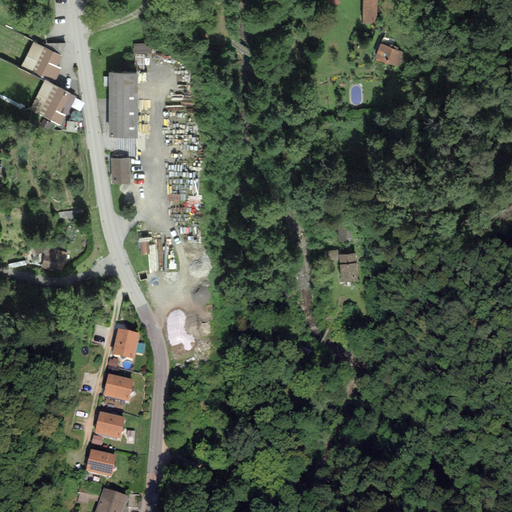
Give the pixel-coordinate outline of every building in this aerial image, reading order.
[(379,0),(363,0),(364,22),(380,21),(379,0)] [(21,66),(55,81),(61,68),(57,67),(62,57),(32,43),(21,66)] [(403,52),(382,43),(377,55),(399,64),(403,52)] [(135,45),(135,55),(152,54),(151,44),(135,45)] [(138,73),(108,73),(108,139),(137,139),(138,73)] [(30,110),(60,126),(76,96),(45,80),(30,110)] [(130,158),(111,158),(112,181),(130,181),(130,158)] [(352,222),(337,223),(338,240),(351,239),(351,231),(353,231),(352,222)] [(47,244),(30,251),(33,257),(44,253),(41,267),(55,270),(55,269),(63,270),(67,253),(59,251),(60,247),(47,244)] [(340,249),(324,250),(325,270),(342,269),(343,279),(358,278),(356,252),(340,253),(340,249)] [(141,330),(115,325),(111,352),(137,357),(141,330)] [(134,380),(108,373),(102,396),(129,402),(134,380)] [(125,417),(99,411),(94,433),(120,439),(125,417)] [(116,455),(91,450),(86,471),(111,477),(116,455)] [(122,511),(127,498),(103,489),(94,511),(122,511)] [(80,503),(87,505),(91,494),(83,491),(80,503)]
